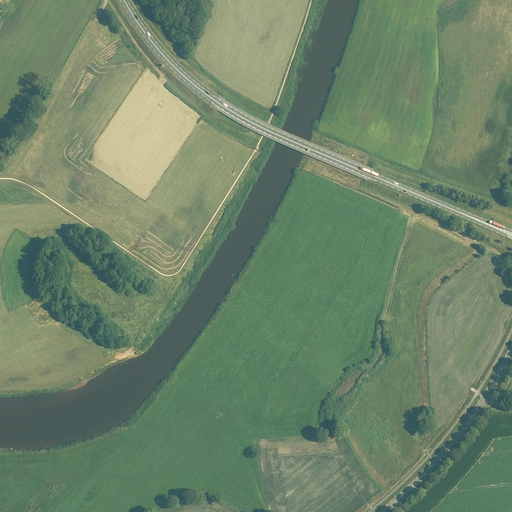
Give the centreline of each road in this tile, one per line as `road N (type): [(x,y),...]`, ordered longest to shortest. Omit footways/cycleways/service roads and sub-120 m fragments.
road 1 (primary): [(484,224),(220,105),(165,60),(121,0)]
road 2 (secondary): [(382,511),(484,397)]
